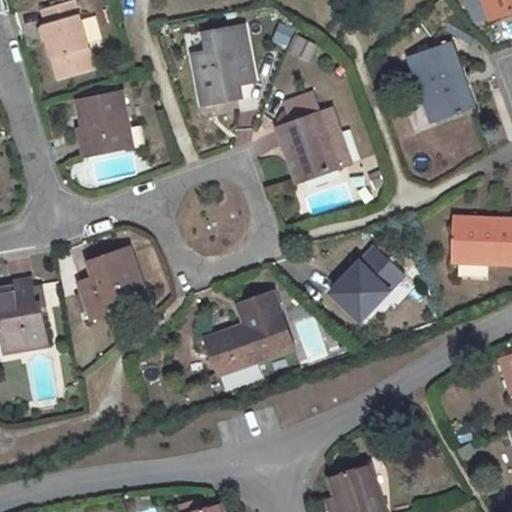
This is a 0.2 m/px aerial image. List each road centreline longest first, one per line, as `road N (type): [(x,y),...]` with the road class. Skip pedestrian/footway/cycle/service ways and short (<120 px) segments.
road 1 (residential): [(264,468),(511,319)]
road 2 (residential): [(0,506),(39,489),(264,468)]
road 3 (residential): [(147,193),(228,168),(251,201),(257,235),(250,254),(194,270),(170,253)]
road 4 (residential): [(56,229),(0,42)]
